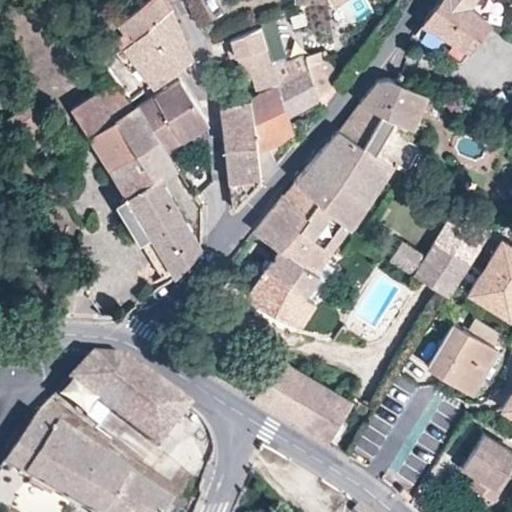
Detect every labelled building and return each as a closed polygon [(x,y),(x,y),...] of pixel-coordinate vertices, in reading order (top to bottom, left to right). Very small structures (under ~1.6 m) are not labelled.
[(123,44),(173,8),(167,0),(145,0),(117,21),(121,26),(103,39),(112,51),(115,49),(123,44)] [(458,60),(501,7),(491,0),(438,0),(429,12),(414,33),(458,60)] [(194,56),(173,8),(123,44),(136,61),(154,84),(194,56)] [(267,38),(291,34),(287,13),(263,18),(267,38)] [(292,125),(287,109),(272,60),(260,21),(225,36),(230,53),(237,51),(243,74),(252,72),(255,84),(260,85),(250,92),(255,137),(255,138),(260,179),(276,161),(266,141),(279,135),(292,125)] [(136,61),(123,44),(115,49),(129,66),(136,61)] [(338,85),(334,65),(329,52),(324,53),(322,45),(304,50),(317,94),(320,104),(338,85)] [(304,49),(272,60),(287,109),(317,94),(304,50),(304,49)] [(393,164),(406,140),(413,127),(427,94),(387,77),(378,79),(360,102),(382,113),(362,144),(339,129),(314,158),(368,201),(393,164)] [(207,120),(181,80),(138,105),(165,149),(208,124),(207,120)] [(165,149),(138,105),(134,107),(117,81),(72,108),(128,195),(117,202),(166,282),(175,275),(201,246),(160,177),(176,167),(165,149)] [(255,137),(250,92),(221,100),(225,143),(255,138),(255,137)] [(42,118),(31,102),(7,118),(17,132),(23,128),(30,139),(45,130),(38,120),(42,118)] [(362,144),(382,113),(360,102),(339,129),(362,144)] [(49,128),(42,118),(38,120),(45,130),(49,128)] [(260,179),(255,138),(225,143),(231,203),(234,205),(260,179)] [(407,173),(421,147),(406,140),(393,164),(407,173)] [(355,221),(368,201),(314,158),(296,179),(319,199),(307,215),(297,228),(331,251),(355,221)] [(307,215),(319,199),(296,179),(282,195),(307,215)] [(297,228),(307,215),(282,195),(254,230),(279,248),(281,245),(316,269),(331,251),(297,228)] [(447,292),(489,226),(455,204),(424,253),(400,238),(389,255),(447,292)] [(511,243),(501,236),(468,288),(509,314),(511,308),(511,243)] [(281,245),(279,248),(245,294),(299,324),(314,300),(308,297),(303,294),(309,286),(320,272),(316,269),(281,245)] [(81,290),(87,276),(76,272),(71,285),(81,290)] [(308,297),(314,289),(309,286),(303,294),(308,297)] [(502,330),(475,313),(467,328),(493,344),(502,330)] [(488,360),(497,346),(493,344),(467,328),(453,320),(427,364),(471,390),(482,371),(488,360)] [(186,403),(121,354),(89,352),(65,377),(95,399),(107,408),(154,443),(186,403)] [(301,425),(326,385),(276,355),(252,396),(301,425)] [(489,375),(495,364),(488,360),(482,371),(489,375)] [(511,408),(511,382),(500,401),(511,408)] [(327,441),(352,401),(326,385),(301,425),(327,441)] [(96,422),(107,408),(95,399),(84,414),(96,422)] [(100,454),(33,411),(0,461),(28,477),(50,489),(71,501),(100,454)] [(493,497),(511,465),(511,448),(482,429),(459,464),(475,475),(470,482),(493,497)] [(158,511),(166,499),(100,454),(71,501),(88,511),(158,511)] [(50,489),(28,477),(26,482),(47,494),(50,489)] [(398,490),(407,497),(411,493),(403,485),(398,490)] [(370,511),(371,511),(357,502),(350,509),(353,511),(370,511)]
